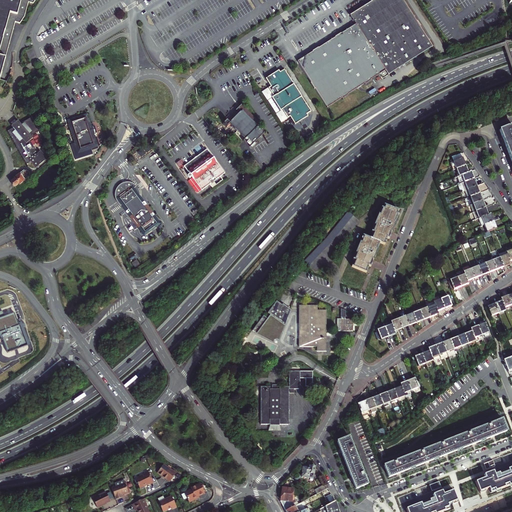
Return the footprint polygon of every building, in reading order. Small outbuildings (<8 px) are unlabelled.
[(3,81),(11,50),(19,22),(23,23),(38,0),(0,0),(0,95),(7,97),(9,90),(7,89),(10,83),(3,81)] [(313,52),(298,61),(311,82),(310,83),(314,89),(316,89),(328,108),(337,102),(343,98),(343,99),(349,95),(349,94),(360,87),(365,84),(366,85),(372,81),(371,80),(381,74),(384,78),(433,47),(403,0),(374,0),(351,15),(356,23),(356,24),(342,33),(341,33),(335,37),(336,38),(320,48),(319,47),(312,51),(313,52)] [(279,71),(265,79),(271,88),(268,89),(273,97),(270,99),(278,112),(281,110),(286,118),(289,117),(294,125),(307,117),(306,115),(311,112),(285,70),(280,73),(279,71)] [(245,101),(240,107),(241,108),(232,118),(230,117),(228,120),(227,121),(231,124),(232,123),(234,121),(250,135),(248,137),(255,144),(267,130),(269,128),(262,122),(265,119),(245,101)] [(99,148),(99,147),(95,135),(98,134),(95,126),(92,127),(88,115),(69,121),(70,123),(72,129),(80,154),(86,152),(89,151),(99,148)] [(27,127),(24,120),(19,122),(16,123),(17,126),(11,128),(26,163),(31,163),(37,169),(42,164),(47,159),(41,153),(38,156),(33,142),(36,140),(35,138),(44,135),(38,122),(33,124),(27,127)] [(511,124),(511,123),(499,128),(502,137),(503,138),(503,140),(504,142),(511,161),(511,124)] [(192,161),(181,169),(200,192),(207,186),(208,186),(207,183),(212,179),(213,181),(218,178),(222,175),(204,152),(193,160),(192,161)] [(457,169),(466,165),(465,162),(463,158),(451,163),(454,170),(457,169)] [(463,175),(469,173),(468,170),(466,165),(457,169),(459,176),(463,175)] [(463,175),(465,182),(475,179),(474,175),(472,171),(469,173),(463,175)] [(18,181),(15,184),(18,186),(19,187),(21,185),(22,186),(33,176),(29,172),(27,174),(25,172),(20,176),(20,177),(17,180),(18,181)] [(476,182),(475,179),(465,182),(463,183),(465,190),(478,186),(476,182)] [(135,187),(133,186),(132,185),(131,184),(128,184),(124,184),(123,184),(120,186),(119,187),(116,189),(116,191),(114,194),(114,197),(114,199),(115,201),(116,203),(117,204),(118,203),(120,205),(134,223),(139,230),(141,229),(142,230),(141,230),(142,232),(143,231),(144,232),(150,227),(152,228),(153,227),(152,225),(154,224),(154,223),(154,222),(153,221),(153,222),(152,221),(153,220),(133,196),(131,197),(127,193),(135,187)] [(465,191),(467,198),(471,197),(480,193),(479,190),(478,186),(465,190),(465,191)] [(133,196),(153,220),(158,216),(135,187),(127,193),(131,197),(133,196)] [(471,197),(474,204),(483,200),(482,197),(480,193),(471,197)] [(483,200),(474,204),(476,211),(486,207),(485,204),(483,200)] [(354,258),(356,259),(353,266),(365,271),(369,262),(371,258),(374,259),(381,243),(384,244),(386,239),(388,234),(389,231),(392,232),(399,214),(398,214),(399,210),(385,204),(384,208),(382,207),(377,220),(376,222),(372,231),(374,232),(371,238),(364,235),(361,241),(356,252),(356,253),(354,258)] [(479,218),(482,217),(489,215),(488,212),(486,207),(476,211),(479,218)] [(348,213),(328,238),(332,242),(353,216),(348,213)] [(482,217),(479,218),(482,226),(485,225),(494,221),(493,218),(491,214),(489,215),(482,217)] [(488,232),(490,232),(497,229),(496,225),(494,221),(485,225),(488,232)] [(309,266),(332,242),(328,238),(305,262),(309,266)] [(510,261),(506,251),(499,254),(504,266),(506,265),(511,263),(510,261)] [(499,268),(504,266),(499,254),(491,256),(492,259),(496,269),(499,268)] [(486,262),(489,272),(492,271),(496,269),(492,259),(486,262)] [(486,262),(478,265),(482,275),(485,273),(489,272),(486,262)] [(482,275),(478,265),(471,268),(475,278),(478,276),(482,275)] [(464,270),(465,274),(468,280),(471,279),(475,278),(471,268),(464,270)] [(468,280),(465,274),(458,276),(462,286),(466,285),(469,284),(468,280)] [(457,288),(462,286),(458,276),(450,279),(450,280),(454,289),(457,288)] [(452,305),(448,295),(441,298),(445,308),(448,307),(452,305)] [(501,297),(503,300),(505,307),(511,304),(508,295),(505,296),(501,297)] [(433,301),(435,304),(437,311),(440,310),(445,308),(441,298),(433,301)] [(499,302),(495,303),(499,313),(506,310),(505,307),(503,300),(499,302)] [(277,301),(253,332),(278,345),(291,311),(277,301)] [(427,307),(431,316),(435,315),(438,313),(437,311),(435,304),(433,301),(426,304),(427,307)] [(492,316),(499,313),(495,303),(492,305),(488,306),(492,316)] [(300,306),(301,348),(319,348),(319,352),(328,352),(327,337),(327,311),(318,311),(318,306),(300,306)] [(420,309),(424,319),(427,318),(431,316),(427,307),(420,309)] [(342,319),(337,319),(337,331),(346,331),(354,331),(353,324),(353,319),(346,319),(346,311),(341,309),(342,319)] [(420,321),(424,319),(420,309),(413,312),(417,322),(420,321)] [(18,325),(14,313),(4,317),(2,311),(0,312),(0,337),(1,341),(2,341),(7,353),(30,345),(22,323),(18,325)] [(413,323),(417,322),(413,312),(405,315),(409,325),(413,323)] [(398,317),(402,328),(405,326),(409,325),(405,315),(398,317)] [(399,329),(402,328),(398,317),(391,320),(393,323),(395,330),(399,329)] [(385,326),(389,336),(394,334),(397,333),(395,330),(393,323),(385,326)] [(490,335),(486,323),(483,324),(479,326),(483,335),(484,338),(490,335)] [(378,331),(381,339),(385,337),(389,336),(385,326),(378,329),(378,331)] [(473,331),(476,338),(483,335),(479,326),(475,327),(472,328),(473,331)] [(469,344),(477,341),(476,338),(473,331),(469,333),(465,334),(469,344)] [(462,336),(458,337),(462,347),(469,344),(465,334),(462,336)] [(455,339),(451,340),(455,349),(462,347),(458,337),(455,339)] [(444,343),(448,355),(456,352),(455,349),(451,340),(447,341),(444,343)] [(441,358),(448,355),(444,343),(440,344),(437,345),(440,355),(441,358)] [(434,361),(441,358),(440,355),(437,345),(433,347),(429,348),(430,351),(434,361)] [(435,361),(434,361),(430,351),(426,352),(423,354),(427,364),(429,368),(432,367),(431,363),(435,361)] [(416,356),(420,367),(427,364),(423,354),(420,355),(416,356)] [(279,425),(288,425),(288,389),(299,390),(299,379),(305,379),(304,387),(311,387),(311,371),(288,371),(288,387),(279,387),(279,389),(277,389),(277,385),(271,385),(271,389),(269,389),(269,387),(260,387),(260,425),(269,425),(279,425)] [(412,379),(408,381),(412,391),(420,387),(416,378),(412,379)] [(402,387),(405,394),(412,391),(408,381),(405,382),(401,384),(402,387)] [(399,388),(395,389),(399,399),(400,401),(407,398),(405,394),(402,387),(399,388)] [(388,392),(392,402),(399,399),(395,389),(392,391),(388,392)] [(385,393),(381,395),(385,405),(386,407),(393,404),(392,402),(388,392),(385,393)] [(377,396),(374,397),(378,407),(385,405),(381,395),(377,396)] [(370,398),(366,400),(371,412),(378,410),(378,407),(374,397),(370,398)] [(359,403),(364,415),(371,412),(366,400),(362,401),(359,403)] [(447,454),(449,453),(470,444),(472,444),(474,443),(490,436),(492,436),(494,435),(506,430),(502,418),(497,420),(496,421),(486,425),(482,426),(474,429),(473,430),(470,431),(461,435),(459,436),(451,439),(449,440),(448,440),(442,442),(440,443),(436,445),(428,448),(424,449),(420,451),(415,453),(412,454),(405,457),(402,458),(393,462),(389,463),(384,465),(386,468),(389,477),(397,473),(399,473),(401,472),(424,463),(426,462),(428,461),(445,454),(447,454)] [(366,480),(365,479),(364,476),(361,467),(360,464),(357,457),(356,454),(353,446),(352,445),(351,441),(349,437),(338,441),(341,450),(341,451),(342,454),(352,478),(352,479),(353,481),(356,488),(367,484),(366,480)] [(492,459),(483,463),(486,469),(495,465),(492,459)] [(309,466),(309,465),(308,465),(307,464),(307,466),(303,465),(301,476),(308,477),(313,478),(313,472),(314,467),(309,466)] [(165,480),(169,483),(176,474),(172,471),(171,472),(163,465),(156,474),(163,479),(165,480)] [(487,477),(477,481),(482,493),(488,491),(487,489),(490,487),(492,492),(510,485),(511,484),(511,467),(500,472),(496,474),(495,470),(486,474),(487,477)] [(143,488),(143,486),(145,485),(148,484),(148,485),(152,483),(146,470),(144,471),(143,473),(144,474),(135,478),(134,481),(139,490),(143,488)] [(128,493),(125,483),(124,480),(115,483),(116,486),(111,488),(116,500),(122,497),(122,495),(123,494),(128,493)] [(437,481),(429,485),(431,491),(440,487),(437,481)] [(326,483),(314,490),(316,494),(328,488),(326,483)] [(185,494),(189,503),(195,500),(195,499),(199,497),(205,494),(204,492),(201,487),(201,485),(191,489),(192,490),(185,494)] [(292,489),(283,488),(282,494),(281,501),(286,510),(295,505),(301,502),(300,499),(292,502),(291,501),(291,497),(292,497),(293,494),(292,493),(292,489)] [(423,502),(408,508),(409,511),(440,511),(443,511),(451,508),(450,503),(453,502),(454,504),(460,502),(455,489),(445,493),(444,490),(435,494),(436,497),(431,499),(423,502)] [(99,497),(93,499),(98,508),(107,504),(111,502),(110,500),(107,495),(105,492),(98,495),(99,497)] [(170,511),(175,509),(170,498),(164,501),(163,501),(161,498),(156,501),(159,508),(160,511),(164,511),(166,511),(168,510),(169,509),(170,511)] [(145,508),(142,500),(130,505),(133,511),(135,511),(146,511),(145,508)] [(338,511),(338,509),(335,501),(333,502),(325,506),(322,508),(320,509),(321,511),(338,511)]
